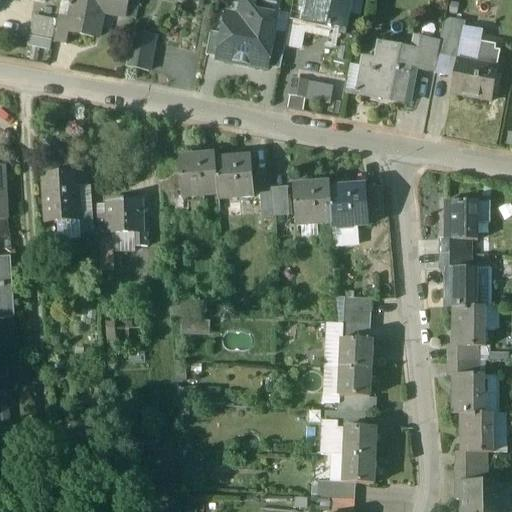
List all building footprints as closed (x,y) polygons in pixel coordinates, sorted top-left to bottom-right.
[(127,0),(73,0),(69,19),(67,33),(69,33),(98,39),(103,14),(124,18),(127,0)] [(306,0),(293,0),(290,16),(289,22),(303,25),(304,17),(303,17),(306,0)] [(351,0),(306,0),(303,17),(304,17),(330,23),(329,27),(345,31),(351,0)] [(279,6),(255,1),(251,21),(225,16),(222,35),(217,59),(217,61),(266,70),(273,33),(277,13),(279,6)] [(277,13),(273,33),(286,36),(289,22),(290,16),(277,13)] [(56,23),(52,43),(66,46),(69,33),(67,33),(69,19),(57,17),(56,23)] [(465,22),(445,18),(440,43),(437,57),(452,60),(455,45),(460,46),(465,22)] [(33,19),(29,39),(52,43),(56,23),(33,19)] [(156,38),(132,33),(125,68),(149,73),(156,38)] [(210,33),(205,57),(217,59),(222,35),(210,33)] [(286,36),(273,33),(266,68),(279,71),(286,36)] [(440,43),(414,38),(411,52),(418,53),(414,70),(415,70),(434,73),(437,57),(440,43)] [(29,39),(27,49),(50,53),(52,43),(29,39)] [(411,52),(379,46),(375,66),(372,65),(371,71),(362,69),(356,96),(380,100),(380,99),(408,104),(415,70),(414,70),(418,53),(411,52)] [(476,64),(457,61),(451,94),(491,102),(497,68),(491,67),(494,50),(479,48),(476,64)] [(328,105),(333,87),(305,80),(301,98),(328,105)] [(214,158),(179,161),(182,200),(187,200),(187,205),(204,203),(203,198),(217,197),(215,162),(214,158)] [(250,159),(215,162),(217,197),(218,202),(224,201),(224,197),(237,195),(237,200),(253,199),(250,159)] [(171,168),(157,169),(161,213),(175,212),(171,168)] [(75,177),(42,180),(44,200),(42,203),(42,209),(44,211),(45,224),(78,222),(75,177)] [(328,186),(292,189),(295,227),(300,227),(302,227),(301,223),(315,222),(315,226),(316,226),(331,225),(329,191),(328,186)] [(364,189),(329,191),(331,225),(332,245),(355,243),(354,229),(367,228),(364,189)] [(286,191),(273,192),(275,218),(288,217),(286,191)] [(273,192),(259,193),(261,219),(275,218),(273,192)] [(140,203),(107,204),(107,217),(107,237),(112,237),(131,236),(131,249),(147,249),(146,216),(141,216),(140,203)] [(474,203),(445,203),(445,225),(446,225),(446,241),(446,242),(462,242),(474,242),(474,223),(474,203)] [(490,203),(474,203),(474,223),(490,223),(490,203)] [(107,217),(98,217),(99,260),(96,260),(97,272),(112,272),(112,237),(107,237),(107,217)] [(315,222),(301,223),(302,227),(300,227),(301,240),(317,239),(316,226),(315,226),(315,222)] [(462,242),(446,242),(446,241),(439,241),(439,256),(461,256),(462,242)] [(461,256),(439,256),(439,271),(446,271),(446,270),(461,270),(461,256)] [(0,320),(12,320),(9,260),(0,260),(0,320)] [(461,270),(446,270),(446,271),(446,286),(445,286),(444,309),(452,309),(474,309),(474,270),(461,270)] [(369,302),(344,300),(343,313),(369,314),(369,302)] [(143,349),(140,309),(114,311),(116,351),(143,349)] [(474,309),(452,309),(452,332),(454,332),(454,347),(454,349),(469,349),(482,349),(482,309),(474,309)] [(369,314),(343,313),(343,326),(368,327),(369,314)] [(368,327),(343,326),(342,341),(367,342),(368,327)] [(342,341),(341,341),(340,370),(368,371),(370,343),(367,342),(342,341)] [(454,349),(454,347),(447,347),(447,362),(469,362),(469,349),(454,349)] [(469,362),(447,362),(447,377),(453,377),(454,376),(469,376),(469,362)] [(368,371),(340,370),(338,398),(363,399),(367,399),(368,371)] [(482,376),(472,376),(469,376),(454,376),(453,377),(453,393),(452,393),(452,415),(460,416),(482,415),(482,376)] [(338,398),(337,413),(363,414),(363,399),(338,398)] [(135,399),(126,400),(127,411),(136,410),(135,399)] [(363,414),(337,413),(336,430),(345,430),(345,429),(362,430),(363,414)] [(482,415),(460,416),(460,438),(462,438),(462,454),(462,455),(477,455),(506,455),(506,416),(482,415)] [(362,430),(345,429),(345,430),(344,457),(372,458),(374,431),(362,430)] [(477,455),(462,455),(462,454),(455,455),(456,469),(477,469),(477,455)] [(372,458),(344,457),(342,485),(352,486),(371,487),(372,458)] [(477,469),(456,469),(456,483),(478,483),(477,469)] [(342,485),(317,483),(316,500),(329,501),(351,501),(352,486),(342,485)] [(491,511),(491,483),(479,483),(456,483),(455,483),(455,501),(461,501),(461,511),(491,511)] [(193,484),(186,485),(186,493),(194,492),(193,484)] [(350,511),(351,501),(329,501),(328,511),(350,511)]
